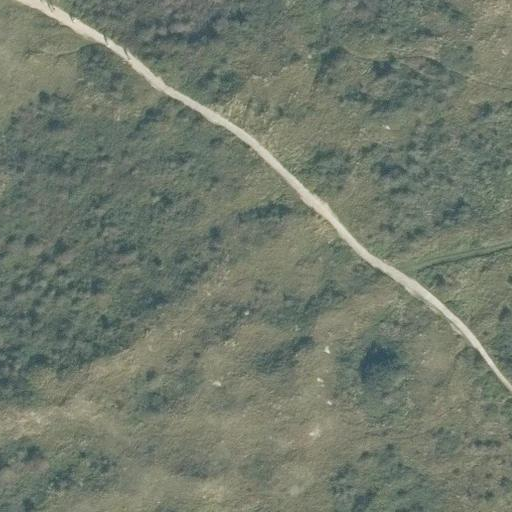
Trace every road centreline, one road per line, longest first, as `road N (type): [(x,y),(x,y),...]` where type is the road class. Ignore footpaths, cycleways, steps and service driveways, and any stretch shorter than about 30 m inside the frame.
road 1 (track): [(391,272),(219,122),(121,52),(25,0)]
road 2 (track): [(511,390),(449,315),(391,272)]
road 3 (track): [(391,272),(511,242)]
